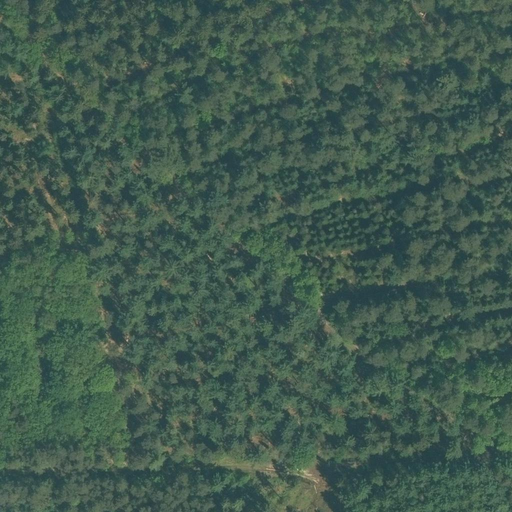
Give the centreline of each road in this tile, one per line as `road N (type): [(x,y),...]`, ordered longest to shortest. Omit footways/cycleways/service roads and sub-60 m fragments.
road 1 (track): [(0,15),(72,73),(330,328),(428,292),(511,284)]
road 2 (unclassified): [(511,472),(0,490)]
